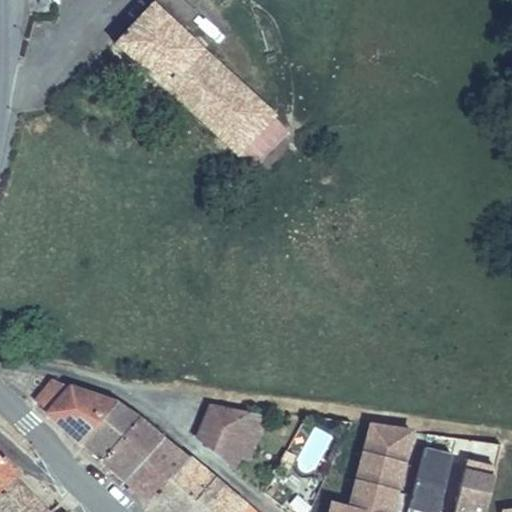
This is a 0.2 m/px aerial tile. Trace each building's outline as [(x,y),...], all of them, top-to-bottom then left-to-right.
[(137,0),(101,37),(172,107),(211,68),(142,0),(137,0)] [(258,114),(211,68),(172,107),(219,153),(258,114)] [(30,392),(76,437),(108,398),(50,367),(30,392)] [(108,398),(76,437),(100,459),(134,417),(114,401),(108,398)] [(186,433),(225,462),(258,414),(248,406),(235,424),(218,413),(206,405),(186,433)] [(134,417),(100,459),(121,477),(155,434),(134,417)] [(245,443),(259,452),(274,430),(259,420),(245,443)] [(155,434),(121,477),(147,499),(181,456),(155,434)] [(422,442),(405,507),(424,511),(433,511),(450,448),(422,442)] [(283,443),(274,457),(282,461),(290,447),(283,443)] [(468,445),(451,511),(484,511),(501,452),(468,445)] [(181,456),(147,499),(161,511),(177,511),(206,478),(181,456)] [(0,470),(0,511),(24,511),(33,505),(3,468),(0,470)] [(302,475),(286,507),(296,511),(305,511),(319,483),(302,475)] [(206,478),(177,511),(233,511),(239,505),(206,478)] [(376,511),(381,494),(331,482),(323,511),(376,511)] [(381,494),(376,511),(399,511),(402,500),(381,494)] [(46,511),(44,511),(64,511),(55,502),(46,511)]
